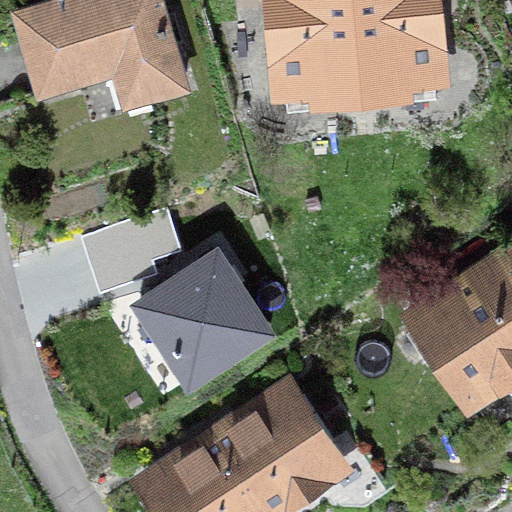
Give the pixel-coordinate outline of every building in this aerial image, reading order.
[(152,0),(77,0),(19,19),(44,96),(109,75),(120,110),(181,90),(152,0)] [(357,93),(351,0),(279,0),(285,97),(357,93)] [(351,0),(357,93),(439,88),(433,0),(351,0)] [(273,335),(217,248),(130,305),(186,391),(273,335)] [(511,301),(489,257),(374,318),(432,427),(511,384),(511,301)] [(216,440),(259,511),(275,511),(330,479),(281,400),(216,440)] [(259,511),(216,440),(145,483),(162,511),(259,511)]
